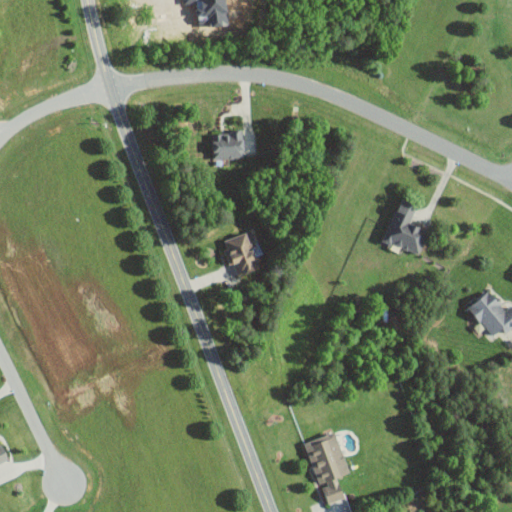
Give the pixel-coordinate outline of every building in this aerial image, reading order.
[(211,158),(243,157),(242,131),(210,132),(211,158)] [(409,222),(416,204),(400,198),(384,239),(419,253),(428,229),(409,222)] [(258,267),(254,256),(260,253),(252,229),(221,240),(229,263),(232,262),(236,275),(258,267)] [(511,303),(505,309),(490,288),(468,305),(491,336),(502,328),(505,331),(511,326),(511,303)] [(303,442),(318,485),(320,485),(326,503),(344,497),(337,477),(349,472),(335,431),(303,442)]
